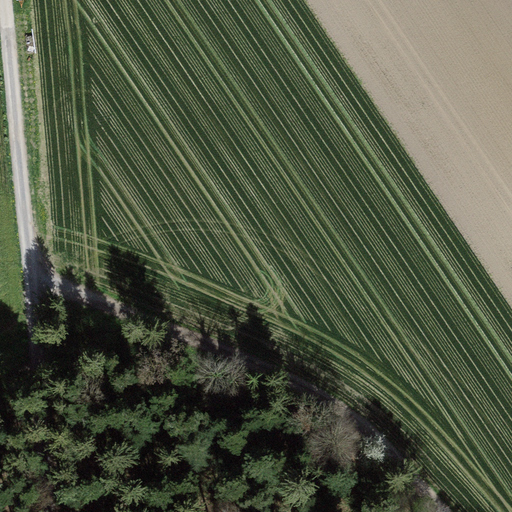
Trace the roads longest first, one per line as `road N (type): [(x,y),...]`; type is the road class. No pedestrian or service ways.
road 1 (track): [(5,0),(56,511)]
road 2 (track): [(27,249),(107,315),(281,366),(365,425),(443,511)]
